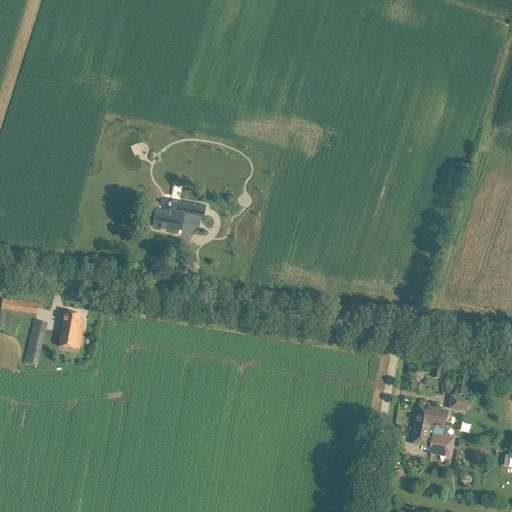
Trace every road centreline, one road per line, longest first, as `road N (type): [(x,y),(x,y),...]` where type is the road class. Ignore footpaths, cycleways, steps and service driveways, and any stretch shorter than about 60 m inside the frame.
road 1 (unclassified): [(397,337),(0,270)]
road 2 (unclassified): [(366,511),(397,337)]
